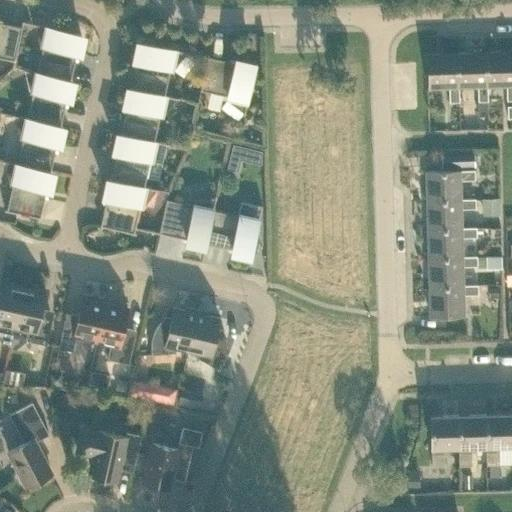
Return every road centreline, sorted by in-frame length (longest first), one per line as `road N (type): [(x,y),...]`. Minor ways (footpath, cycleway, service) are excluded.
road 1 (residential): [(64,261),(104,268),(137,261),(243,286),(261,306),(195,511)]
road 2 (residential): [(391,374),(378,17)]
road 3 (residential): [(27,0),(86,10),(110,39),(64,261)]
road 4 (unclassified): [(378,17),(194,19),(158,0)]
road 5 (residential): [(340,511),(391,374)]
road 6 (unclassified): [(511,13),(378,17)]
road 7 (residential): [(511,371),(391,374)]
